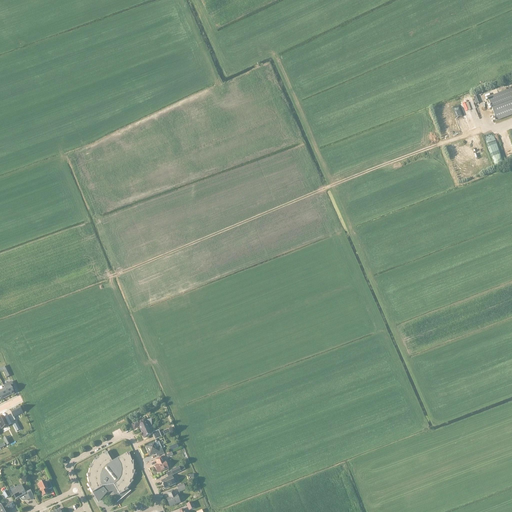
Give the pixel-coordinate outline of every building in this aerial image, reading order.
[(511,88),(508,90),(487,98),(495,121),(511,114),(511,88)] [(11,381),(3,385),(4,388),(8,396),(14,393),(12,389),(14,388),(11,381)] [(8,396),(4,388),(0,390),(0,393),(3,399),(8,396)] [(11,414),(8,416),(11,422),(15,420),(13,418),(22,413),(19,407),(10,411),(11,414)] [(134,430),(136,429),(136,428),(139,427),(144,438),(148,437),(148,436),(151,434),(149,429),(151,428),(151,420),(145,421),(145,420),(132,426),(134,430)] [(155,440),(161,437),(158,430),(152,433),(155,440)] [(164,454),(161,449),(158,442),(157,442),(156,442),(155,442),(155,443),(146,447),(149,456),(155,453),(157,457),(164,454)] [(130,484),(134,475),(133,475),(133,465),(130,456),(129,456),(127,453),(112,462),(106,452),(103,454),(95,460),(90,468),(88,478),(89,488),(92,493),(93,493),(98,501),(106,492),(112,490),(117,503),(131,491),(130,491),(130,492),(127,489),(131,484),(130,484)] [(157,465),(154,466),(157,473),(168,469),(165,462),(164,462),(161,457),(155,460),(157,465)] [(184,469),(183,466),(179,468),(171,471),(173,475),(180,472),(180,471),(184,469)] [(167,479),(161,482),(164,489),(175,485),(175,484),(178,483),(175,477),(172,479),(171,476),(167,479)] [(45,482),(38,485),(41,492),(42,496),(48,494),(46,491),(52,488),(49,482),(45,484),(45,482)] [(183,485),(176,487),(178,493),(185,490),(183,485)] [(14,493),(13,495),(16,500),(20,497),(21,499),(22,500),(23,500),(25,500),(26,500),(26,501),(30,499),(30,501),(34,499),(30,492),(25,494),(20,486),(12,490),(14,493)] [(169,498),(166,500),(170,507),(180,502),(176,495),(175,496),(172,491),(167,493),(169,498)] [(0,506),(0,511),(9,511),(8,511),(13,508),(10,502),(5,505),(4,504),(0,506)]
